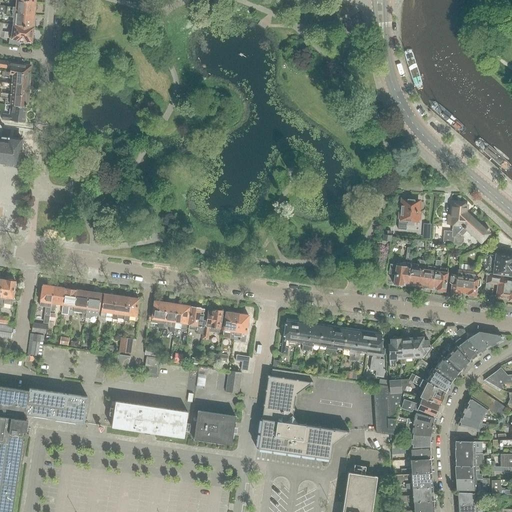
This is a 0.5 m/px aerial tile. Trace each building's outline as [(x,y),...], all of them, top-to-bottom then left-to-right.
[(36,3),(15,0),(14,8),(8,7),(7,12),(35,15),(33,15),(34,12),(35,12),(36,3)] [(12,23),(12,25),(34,28),(35,19),(34,19),(33,19),(33,16),(35,16),(35,15),(7,12),(7,13),(6,16),(14,17),(13,24),(12,23)] [(0,23),(0,37),(0,38),(0,37),(17,40),(17,41),(26,42),(32,43),(34,28),(12,25),(11,33),(4,32),(1,32),(2,23),(0,23)] [(7,71),(7,72),(28,76),(29,76),(30,64),(29,64),(28,66),(25,65),(25,66),(0,62),(0,67),(10,69),(9,71),(7,71)] [(7,72),(2,71),(1,75),(1,76),(12,78),(11,83),(11,84),(27,86),(28,86),(28,83),(30,84),(30,79),(29,78),(28,78),(28,76),(7,72)] [(421,72),(413,77),(426,104),(435,99),(421,72)] [(11,88),(11,94),(11,95),(26,97),(27,97),(28,94),(29,94),(29,90),(28,89),(27,88),(27,86),(11,84),(11,83),(1,82),(1,87),(11,88)] [(27,105),(28,105),(28,100),(27,99),(26,99),(26,97),(11,95),(11,94),(1,92),(1,93),(0,95),(0,96),(0,97),(5,98),(4,104),(10,105),(26,107),(27,105)] [(442,104),(436,112),(458,132),(465,124),(442,104)] [(24,123),(26,107),(10,105),(9,114),(3,113),(2,120),(24,123)] [(7,137),(6,140),(0,139),(0,162),(4,163),(4,165),(12,166),(12,164),(15,165),(18,165),(22,136),(22,137),(21,139),(7,137)] [(488,144),(482,152),(504,172),(511,164),(488,144)] [(398,209),(397,220),(398,220),(397,229),(402,229),(406,229),(407,222),(419,223),(419,221),(420,212),(418,212),(419,201),(417,201),(415,199),(412,199),(410,201),(402,200),(402,205),(401,209),(398,209)] [(444,231),(443,243),(452,244),(453,238),(458,232),(468,222),(466,220),(470,216),(467,214),(466,213),(466,211),(467,211),(466,211),(466,205),(463,205),(463,204),(451,203),(451,209),(450,215),(448,215),(447,225),(452,225),(451,232),(451,231),(444,231)] [(468,222),(458,232),(461,235),(463,235),(467,231),(466,233),(471,236),(480,244),(488,237),(491,233),(483,226),(482,227),(472,218),(473,217),(472,217),(472,218),(470,216),(471,216),(470,215),(470,216),(466,220),(468,222)] [(453,238),(452,244),(453,244),(453,245),(460,245),(463,241),(464,240),(463,235),(461,235),(458,232),(453,238)] [(497,251),(486,249),(485,258),(488,258),(488,263),(489,267),(491,267),(490,274),(508,276),(511,277),(511,273),(511,272),(511,256),(504,256),(503,254),(496,253),(497,251)] [(409,263),(407,285),(415,286),(415,288),(415,286),(419,287),(419,288),(423,261),(418,260),(417,264),(409,263)] [(440,268),(441,264),(441,261),(436,260),(435,267),(432,289),(433,289),(433,290),(434,290),(434,289),(436,289),(436,290),(437,290),(438,292),(442,293),(443,291),(445,292),(447,272),(447,269),(440,268)] [(394,275),(394,279),(393,284),(395,284),(396,286),(399,287),(401,285),(402,285),(405,285),(404,286),(405,286),(405,285),(407,285),(409,263),(396,261),(395,265),(390,264),(388,274),(394,275)] [(423,261),(419,288),(420,287),(424,288),(423,289),(424,289),(424,288),(432,289),(435,267),(428,266),(428,262),(423,261)] [(449,275),(448,283),(451,284),(451,288),(450,293),(451,293),(452,294),(456,295),(457,294),(459,294),(459,293),(463,293),(462,294),(463,294),(465,276),(465,275),(466,270),(458,269),(458,270),(457,274),(457,275),(452,275),(452,276),(449,275)] [(470,271),(466,270),(465,275),(465,276),(463,294),(467,294),(467,295),(468,295),(469,297),(473,297),(474,296),(475,296),(478,278),(479,278),(479,273),(476,272),(470,271)] [(490,274),(487,273),(485,287),(490,288),(490,283),(490,281),(498,283),(496,298),(505,299),(505,297),(509,298),(508,300),(511,300),(511,280),(511,281),(507,281),(508,276),(490,274)] [(0,294),(0,305),(3,306),(3,303),(12,305),(13,297),(14,296),(14,293),(13,292),(15,281),(13,281),(12,280),(9,279),(8,280),(6,280),(6,281),(2,280),(0,294)] [(44,285),(42,285),(39,306),(46,307),(45,314),(49,315),(50,311),(54,287),(49,286),(48,285),(45,285),(44,285)] [(59,288),(54,287),(50,311),(55,312),(56,304),(62,305),(65,289),(63,288),(62,287),(60,287),(59,288)] [(62,305),(69,306),(67,314),(72,314),(73,311),(73,307),(76,290),(65,288),(65,289),(62,305)] [(73,307),(73,311),(82,313),(81,316),(85,317),(89,292),(82,291),(82,290),(79,290),(78,291),(76,290),(73,307)] [(89,292),(85,317),(89,318),(89,316),(97,317),(98,317),(99,311),(101,299),(102,294),(100,294),(99,293),(96,292),(95,293),(89,292)] [(100,312),(100,317),(106,318),(111,319),(112,319),(115,296),(114,296),(113,294),(110,294),(109,295),(104,294),(103,299),(101,312),(100,312)] [(115,296),(112,319),(117,320),(117,318),(123,319),(123,320),(127,298),(125,297),(125,296),(122,295),(120,297),(115,296)] [(127,298),(123,320),(128,321),(129,316),(136,317),(138,299),(138,298),(132,297),(132,298),(127,298)] [(155,302),(154,306),(151,322),(158,323),(157,325),(157,328),(162,329),(163,326),(164,321),(166,303),(161,303),(160,301),(157,300),(156,302),(155,302)] [(168,303),(166,303),(164,321),(170,322),(169,327),(174,328),(175,323),(178,305),(173,304),(172,303),(169,302),(168,303)] [(179,305),(178,305),(175,323),(181,324),(180,329),(186,330),(189,312),(189,307),(186,306),(186,305),(179,304),(179,305)] [(191,307),(188,329),(196,330),(195,333),(202,334),(202,339),(204,325),(205,320),(202,319),(204,310),(200,309),(200,308),(199,308),(198,307),(194,306),(193,307),(191,307)] [(220,327),(222,315),(223,310),(217,309),(217,311),(213,310),(212,312),(208,311),(208,316),(206,325),(204,325),(202,339),(208,340),(209,332),(219,333),(220,327)] [(221,333),(223,333),(222,338),(230,339),(230,338),(233,338),(234,336),(236,323),(237,324),(238,314),(233,313),(232,312),(229,312),(228,312),(226,312),(224,325),(222,325),(221,333)] [(236,323),(234,336),(240,337),(239,341),(245,342),(246,330),(247,330),(248,322),(249,316),(238,314),(237,324),(236,323)] [(289,344),(295,345),(299,322),(286,320),(284,329),(285,329),(282,353),(287,354),(288,347),(289,344)] [(299,322),(295,345),(296,343),(301,344),(301,345),(302,345),(301,350),(306,351),(310,326),(308,325),(308,323),(299,322)] [(32,331),(45,334),(47,325),(33,323),(32,331)] [(313,346),(319,346),(322,325),(313,324),(313,326),(310,326),(306,351),(306,355),(310,355),(311,352),(312,346),(313,346)] [(319,346),(325,347),(325,348),(326,348),(325,354),(330,354),(334,329),(331,329),(332,327),(322,325),(319,346)] [(13,328),(13,327),(6,326),(4,338),(11,339),(13,328)] [(334,361),(335,355),(336,350),(337,350),(337,349),(343,350),(346,329),(337,328),(337,330),(334,329),(330,354),(329,360),(334,361)] [(349,354),(349,360),(354,361),(358,333),(355,332),(355,330),(346,329),(343,350),(349,351),(349,354)] [(459,338),(454,342),(457,345),(456,346),(457,347),(466,357),(469,361),(478,354),(467,339),(465,337),(459,329),(459,330),(455,333),(459,338)] [(367,355),(370,332),(361,331),(360,333),(358,333),(354,361),(358,362),(359,353),(361,353),(361,351),(366,352),(366,354),(367,355)] [(367,355),(373,355),(371,357),(369,370),(375,371),(375,376),(383,377),(384,369),(382,369),(384,359),(379,359),(380,356),(382,357),(383,349),(380,349),(382,336),(378,336),(378,334),(370,332),(367,355)] [(467,339),(478,354),(488,348),(478,332),(467,339)] [(503,340),(500,335),(489,334),(489,333),(478,332),(488,348),(498,343),(499,343),(502,342),(502,341),(503,340)] [(32,334),(31,341),(42,342),(43,335),(32,334)] [(402,359),(400,338),(398,338),(397,336),(394,336),(392,338),(392,339),(390,339),(391,344),(388,344),(389,367),(394,366),(394,362),(395,362),(395,359),(401,359),(402,359)] [(69,338),(60,337),(59,344),(68,345),(69,338)] [(131,346),(133,339),(121,337),(120,344),(131,346)] [(414,348),(413,340),(412,340),(411,338),(401,339),(401,338),(400,338),(402,359),(401,359),(401,365),(405,364),(405,359),(413,358),(413,348),(414,348)] [(416,340),(413,340),(414,348),(413,348),(413,358),(422,358),(429,349),(431,346),(429,344),(429,342),(423,342),(423,341),(422,339),(421,338),(417,338),(416,340)] [(42,342),(31,341),(30,348),(41,349),(42,343),(42,342)] [(120,344),(119,351),(130,353),(131,346),(120,344)] [(148,346),(146,345),(144,354),(157,356),(158,347),(148,346)] [(450,352),(445,358),(460,371),(469,361),(466,357),(457,347),(456,346),(453,349),(450,352)] [(41,349),(30,348),(29,355),(41,356),(41,349)] [(228,355),(220,354),(219,361),(227,362),(228,355)] [(117,362),(129,363),(130,356),(118,355),(117,362)] [(247,371),(250,357),(236,355),(235,361),(242,362),(241,370),(247,371)] [(434,368),(434,369),(451,381),(452,381),(451,381),(452,381),(459,371),(460,371),(445,358),(443,356),(441,355),(437,360),(439,362),(434,368)] [(115,357),(106,356),(105,366),(113,367),(115,357)] [(158,361),(146,359),(145,366),(157,368),(158,361)] [(426,368),(429,365),(421,359),(418,363),(426,368)] [(129,363),(117,362),(116,368),(128,370),(129,363)] [(144,373),(156,374),(157,368),(145,366),(144,373)] [(430,375),(426,381),(445,392),(451,381),(434,369),(432,368),(428,374),(430,375)] [(495,372),(498,376),(504,383),(511,382),(511,375),(507,375),(500,368),(495,372)] [(313,382),(310,382),(311,375),(272,369),(271,376),(268,375),(257,449),(330,460),(333,443),(346,433),(349,433),(349,431),(304,424),(304,425),(299,424),(292,415),(293,410),(294,411),(296,394),(310,384),(312,384),(313,382)] [(228,371),(227,378),(240,380),(241,373),(228,371)] [(498,376),(495,372),(485,380),(500,389),(504,383),(498,376)] [(198,378),(197,388),(204,389),(205,379),(198,378)] [(240,380),(227,378),(226,384),(239,387),(240,380)] [(390,435),(393,435),(393,430),(395,421),(395,419),(396,416),(398,408),(401,399),(404,390),(408,380),(408,379),(387,381),(387,386),(379,385),(373,384),(376,433),(390,435)] [(419,396),(421,397),(438,404),(439,403),(441,403),(442,399),(441,398),(445,392),(426,381),(421,379),(418,385),(423,388),(419,396)] [(239,387),(226,384),(225,392),(238,394),(239,387)] [(26,420),(26,415),(54,419),(54,420),(76,423),(76,422),(84,423),(88,397),(29,388),(29,391),(0,386),(0,511),(12,511),(24,434),(22,433),(22,431),(26,431),(28,420),(26,420)] [(477,388),(471,397),(475,400),(476,400),(482,391),(477,388)] [(482,391),(476,400),(481,403),(486,395),(482,391)] [(486,395),(481,403),(485,407),(491,398),(486,395)] [(438,404),(421,397),(419,404),(402,399),(400,408),(411,411),(411,409),(417,410),(417,409),(434,416),(438,404)] [(471,398),(465,406),(484,416),(488,409),(489,409),(485,407),(481,403),(476,400),(475,400),(471,397),(471,398)] [(491,398),(485,407),(489,409),(488,409),(490,410),(496,401),(491,398)] [(188,412),(115,401),(111,427),(184,438),(188,412)] [(490,410),(494,413),(501,404),(496,401),(490,410)] [(500,417),(503,412),(505,408),(501,404),(494,413),(500,417)] [(465,406),(461,416),(481,423),(484,416),(465,406)] [(194,439),(231,445),(235,416),(198,411),(194,439)] [(395,419),(395,421),(406,423),(412,424),(431,427),(432,427),(434,418),(433,418),(415,413),(413,420),(406,419),(396,416),(395,419)] [(461,416),(458,426),(463,427),(478,431),(480,426),(486,427),(485,430),(497,427),(497,425),(490,425),(481,423),(461,416)] [(406,423),(405,430),(411,431),(410,436),(430,437),(432,427),(431,427),(412,424),(406,423)] [(391,443),(391,449),(410,448),(430,447),(430,437),(410,436),(410,442),(405,442),(405,443),(391,443)] [(474,442),(455,441),(455,453),(482,454),(481,448),(481,442),(474,442)] [(410,448),(391,449),(391,450),(392,455),(411,453),(411,459),(425,459),(430,459),(430,458),(430,447),(410,448)] [(456,466),(475,466),(478,466),(482,466),(482,454),(455,453),(455,454),(456,466)] [(511,453),(500,454),(500,455),(500,467),(511,466),(511,453)] [(401,474),(401,475),(431,473),(431,472),(430,459),(425,459),(411,459),(410,459),(411,468),(401,469),(401,474)] [(456,466),(456,478),(479,479),(482,479),(481,474),(479,474),(478,466),(475,466),(456,466)] [(431,473),(401,475),(401,474),(393,475),(394,489),(412,488),(432,487),(432,486),(431,473)] [(349,474),(345,503),(343,511),(369,511),(375,478),(349,474)] [(482,484),(489,484),(489,479),(487,479),(482,479),(479,479),(456,478),(457,490),(477,490),(477,491),(480,491),(479,483),(482,483),(482,484)] [(501,481),(491,481),(491,493),(505,494),(504,490),(504,488),(503,488),(502,488),(501,487),(501,486),(500,485),(501,481)] [(396,498),(395,498),(395,503),(404,502),(413,502),(433,500),(432,486),(432,487),(412,488),(412,495),(396,496),(396,498)] [(457,493),(458,505),(477,504),(477,498),(485,498),(485,493),(476,493),(457,493)] [(404,510),(396,511),(395,511),(433,511),(433,501),(433,500),(413,502),(414,510),(404,511),(404,510)]
